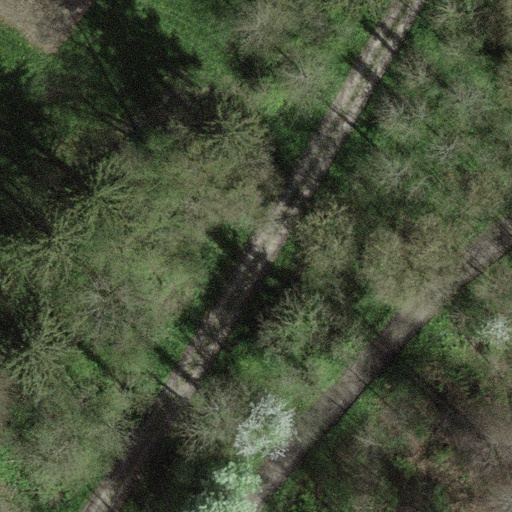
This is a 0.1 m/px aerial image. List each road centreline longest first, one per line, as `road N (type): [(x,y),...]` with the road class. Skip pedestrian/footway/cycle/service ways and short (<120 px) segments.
road 1 (track): [(84,511),(277,154),(387,0)]
road 2 (track): [(0,185),(72,169),(190,34),(277,154)]
road 3 (track): [(243,511),(385,344),(511,245)]
